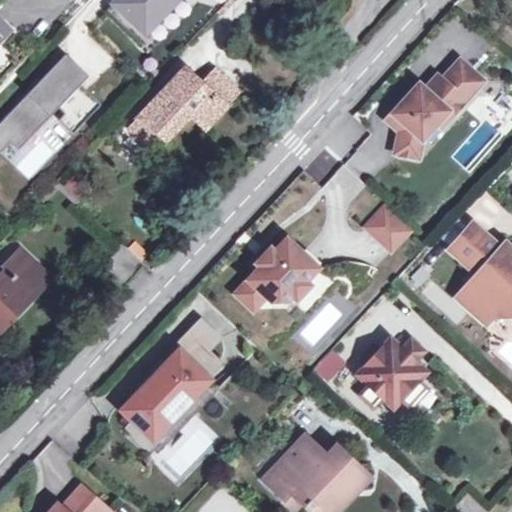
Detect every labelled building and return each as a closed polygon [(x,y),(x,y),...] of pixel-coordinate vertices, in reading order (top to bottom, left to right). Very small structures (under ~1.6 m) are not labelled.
[(144,36),(179,0),(115,0),(111,5),(113,6),(144,36)] [(137,43),(144,36),(113,6),(106,12),(137,43)] [(0,22),(0,40),(9,32),(0,22)] [(64,56),(0,122),(0,152),(8,144),(16,151),(51,116),(57,109),(63,115),(57,121),(71,135),(99,106),(84,93),(79,99),(72,93),(78,87),(87,78),(64,56)] [(441,81),(464,102),(482,82),(459,61),(441,81)] [(186,71),(141,118),(157,134),(182,108),(204,128),(235,94),(214,73),(201,86),(186,71)] [(393,154),(417,159),(421,141),(447,113),(451,116),(464,102),(441,81),(437,77),(424,91),(418,85),(386,121),(398,133),(393,154)] [(84,93),(78,87),(72,93),(79,99),(84,93)] [(57,121),(63,115),(57,109),(51,116),(57,121)] [(157,134),(141,118),(130,130),(146,146),(157,134)] [(69,178),(60,187),(78,205),(87,195),(69,178)] [(386,208),(367,227),(391,252),(410,232),(386,208)] [(511,258),(511,260),(471,226),(450,251),(477,275),(477,276),(476,279),(477,282),(478,283),(475,286),(471,283),(457,300),(480,319),(493,303),(499,308),(506,299),(511,304),(511,258)] [(287,302),(292,296),(296,300),(310,285),(306,281),(318,268),(287,239),(277,250),(275,252),(271,249),(257,264),(261,267),(245,284),(258,296),(262,293),(266,296),(272,302),(287,302)] [(251,263),(259,270),(261,267),(257,264),(271,249),(275,252),(277,250),(270,243),(251,263)] [(121,245),(99,268),(121,289),(144,267),(121,245)] [(0,328),(1,329),(47,279),(19,252),(3,270),(7,272),(0,279),(0,328)] [(245,284),(236,294),(253,310),(266,296),(262,293),(258,296),(245,284)] [(511,315),(511,304),(506,299),(499,308),(500,309),(509,316),(511,315)] [(500,309),(499,308),(493,303),(480,319),(487,325),(500,309)] [(183,354),(206,375),(218,361),(206,350),(218,337),(205,324),(180,350),(183,354)] [(411,338),(401,349),(414,362),(425,351),(411,338)] [(367,363),(357,374),(369,385),(360,395),(372,405),(381,396),(392,407),(400,399),(418,380),(425,372),(414,362),(401,349),(391,340),(380,350),(367,363)] [(367,363),(380,350),(374,344),(361,357),(367,363)] [(317,367),(327,377),(345,359),(334,349),(317,367)] [(156,437),(165,446),(219,387),(206,375),(183,354),(173,365),(169,361),(131,400),(124,408),(156,437)] [(131,400),(169,361),(161,354),(124,394),(131,400)] [(427,390),(418,380),(400,399),(410,408),(427,390)] [(150,444),(156,437),(134,417),(128,423),(150,444)] [(303,502),(312,511),(329,494),(341,505),(354,491),(368,491),(366,464),(353,465),(344,466),(331,453),(327,458),(305,437),(263,482),(286,503),(294,494),(303,502)] [(344,466),(353,465),(335,449),(331,453),(344,466)] [(110,511),(81,486),(62,508),(66,511),(110,511)] [(294,494),(286,503),(295,511),(303,502),(294,494)] [(329,494),(312,511),(313,511),(335,511),(341,505),(329,494)]
